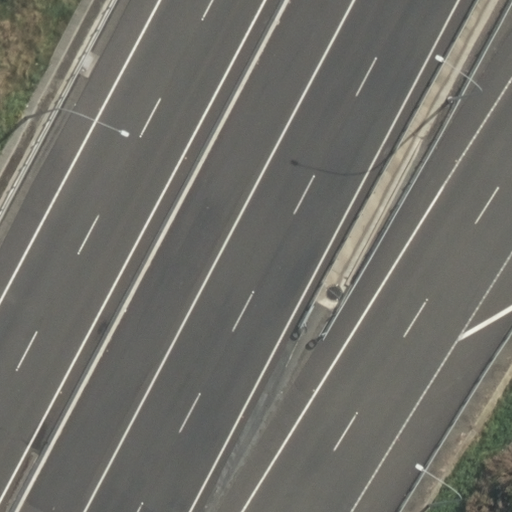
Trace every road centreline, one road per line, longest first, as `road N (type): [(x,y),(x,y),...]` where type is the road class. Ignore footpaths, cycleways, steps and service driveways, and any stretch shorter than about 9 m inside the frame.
road 1 (motorway): [(395,0),(127,511)]
road 2 (motorway): [(0,392),(205,0)]
road 3 (motorway): [(511,149),(288,511)]
